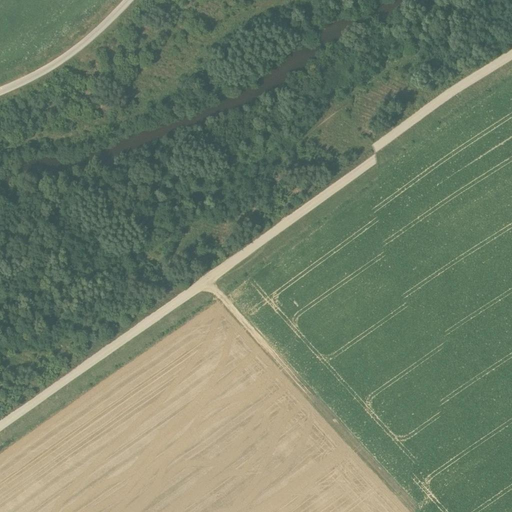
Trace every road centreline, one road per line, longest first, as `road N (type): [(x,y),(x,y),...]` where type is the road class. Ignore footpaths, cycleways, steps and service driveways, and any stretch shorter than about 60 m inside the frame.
road 1 (track): [(511,75),(0,444)]
road 2 (track): [(199,300),(396,511)]
road 3 (track): [(146,0),(65,79),(0,116)]
